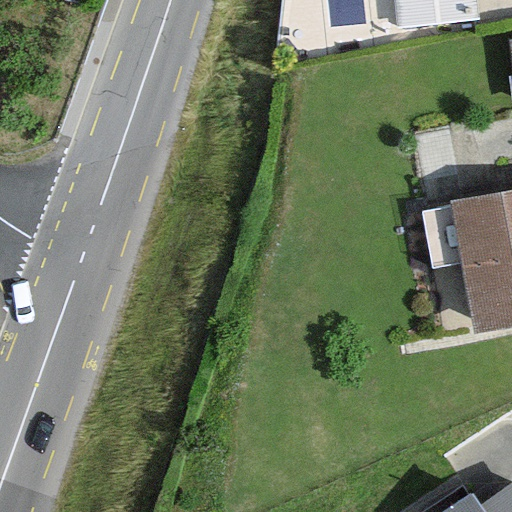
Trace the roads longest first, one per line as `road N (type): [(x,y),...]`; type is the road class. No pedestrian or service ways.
road 1 (tertiary): [(79,259),(165,0)]
road 2 (tertiary): [(0,490),(79,259)]
